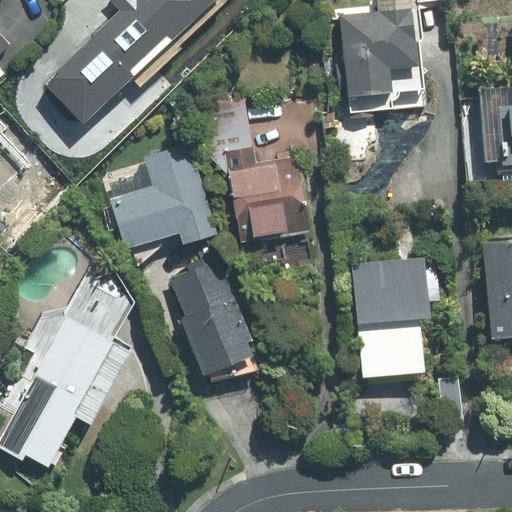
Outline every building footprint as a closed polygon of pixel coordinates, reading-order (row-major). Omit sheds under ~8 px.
[(87,119),(135,75),(138,79),(169,49),(164,44),(174,34),(169,28),(190,7),(183,0),(128,0),(88,38),(74,23),(33,61),(87,119)] [(417,0),(367,0),(368,7),(337,9),(338,15),(345,115),(391,112),(389,89),(424,87),(417,0)] [(511,22),(511,23),(511,46),(511,86),(474,88),(476,164),(498,164),(499,183),(511,182),(511,22)] [(245,99),(213,104),(235,244),(303,233),(291,158),(255,163),(245,99)] [(0,194),(12,194),(25,185),(24,159),(16,149),(15,148),(0,130),(0,194)] [(213,234),(183,147),(144,160),(152,186),(109,201),(125,250),(171,235),(175,247),(213,234)] [(511,238),(477,242),(486,340),(511,337),(511,238)] [(250,358),(216,253),(162,271),(196,376),(250,358)] [(131,302),(100,257),(30,376),(0,427),(0,446),(17,457),(19,453),(52,473),(67,448),(56,441),(70,417),(85,426),(131,349),(110,337),(131,302)] [(434,303),(433,265),(419,266),(419,258),(351,260),(355,382),(415,381),(413,321),(421,321),(420,304),(434,303)] [(460,375),(435,376),(437,419),(462,417),(460,375)]
